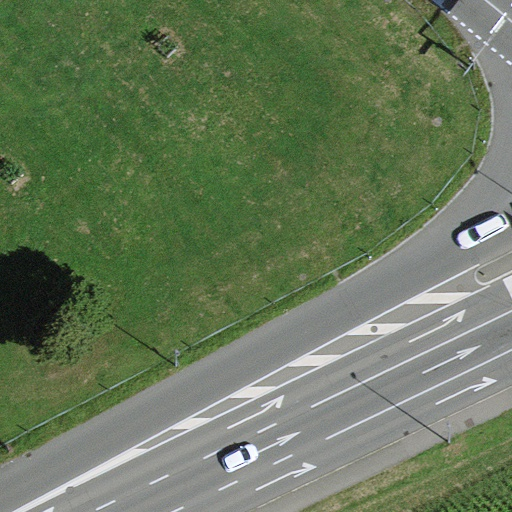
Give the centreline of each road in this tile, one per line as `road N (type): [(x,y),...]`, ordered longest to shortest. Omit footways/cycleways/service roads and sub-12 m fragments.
road 1 (secondary): [(511,259),(90,511)]
road 2 (secondary): [(93,511),(511,347)]
